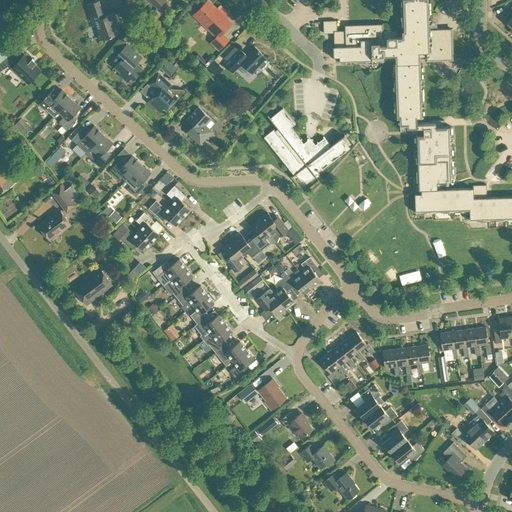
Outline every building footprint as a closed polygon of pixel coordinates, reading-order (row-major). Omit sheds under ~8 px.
[(451,28),(437,29),(430,29),(428,0),(400,0),(402,37),(397,37),(397,30),(382,31),(382,23),(349,25),(349,30),(337,31),(336,20),(323,21),(323,33),(334,33),(334,46),(333,46),(333,57),(339,57),(339,62),(393,61),(395,117),(399,117),(400,126),(407,125),(407,127),(411,127),(411,135),(415,134),(417,190),(421,190),(421,193),(415,193),(415,212),(469,210),(470,220),(511,218),(511,195),(487,197),(486,184),(473,185),(473,187),(442,188),(442,186),(437,186),(437,182),(452,181),(450,125),(443,126),(443,120),(430,120),(430,122),(417,123),(417,117),(423,116),(421,62),(419,62),(419,58),(426,58),(426,61),(434,61),(434,60),(452,59),(451,28)] [(86,5),(88,11),(93,26),(96,25),(101,40),(120,33),(117,23),(120,22),(117,12),(104,17),(99,1),(86,5)] [(207,1),(195,14),(217,35),(210,42),(218,51),(229,40),(221,33),(230,23),(227,20),(216,10),(207,1)] [(154,9),(147,16),(153,21),(160,14),(154,9)] [(132,27),(138,32),(143,27),(138,21),(132,27)] [(142,56),(127,43),(119,53),(125,58),(122,61),(121,60),(114,67),(120,72),(119,74),(127,81),(134,74),(136,76),(143,69),(136,63),(142,56)] [(239,48),(230,57),(223,65),(232,73),(241,63),(252,73),(257,68),(260,71),(263,70),(268,65),(268,62),(266,60),(267,58),(255,47),(246,55),(239,48)] [(28,82),(40,69),(25,55),(18,62),(10,54),(0,61),(0,70),(0,71),(8,65),(18,74),(19,73),(28,82)] [(205,63),(217,74),(223,67),(211,56),(205,63)] [(167,59),(159,67),(170,76),(177,68),(167,59)] [(169,90),(168,88),(171,85),(158,73),(148,83),(157,91),(148,101),(159,112),(164,107),(167,109),(178,98),(179,99),(186,92),(183,89),(171,88),(169,90)] [(212,79),(208,84),(215,92),(220,87),(212,79)] [(54,117),(59,111),(71,98),(64,91),(62,90),(53,99),(49,95),(40,104),(45,108),(54,117)] [(71,98),(59,111),(64,116),(59,122),(67,129),(75,120),(71,116),(80,107),(71,98)] [(211,119),(198,106),(186,119),(193,125),(187,132),(200,144),(206,137),(208,139),(214,133),(206,125),(211,119)] [(303,143),(293,130),(298,126),(283,108),(273,116),(276,120),(274,122),(268,114),(267,115),(278,128),(275,130),(274,128),(264,136),(294,174),(291,176),(292,177),(296,173),(299,178),(305,180),(311,179),(315,176),(316,177),(317,176),(315,174),(346,150),(338,140),(344,135),(331,145),(324,137),(315,144),(312,141),(313,138),(307,137),(307,140),(303,143)] [(22,117),(14,125),(24,134),(28,130),(23,125),(26,122),(22,117)] [(80,130),(72,139),(77,144),(81,147),(86,152),(91,147),(103,134),(94,125),(85,135),(80,130)] [(91,147),(86,152),(92,158),(99,165),(108,156),(104,152),(112,143),(103,134),(91,147)] [(55,152),(46,162),(51,167),(59,158),(65,153),(66,151),(61,146),(60,146),(59,147),(55,152)] [(109,172),(113,176),(117,179),(120,176),(125,180),(129,177),(141,164),(132,155),(123,164),(119,161),(109,172)] [(0,193),(17,182),(0,157),(0,193)] [(13,167),(16,172),(22,169),(18,164),(13,167)] [(141,164),(129,177),(134,182),(127,189),(135,196),(146,186),(141,182),(150,172),(141,164)] [(42,172),(37,176),(41,181),(46,177),(42,172)] [(174,178),(168,172),(161,178),(167,185),(174,178)] [(85,178),(80,183),(85,187),(89,182),(85,178)] [(59,184),(49,191),(64,211),(74,204),(73,203),(76,201),(77,202),(82,198),(71,184),(64,190),(59,184)] [(93,184),(87,190),(94,198),(100,192),(93,184)] [(174,200),(170,205),(183,217),(191,209),(180,199),(185,195),(174,185),(167,193),(174,200)] [(349,195),(345,200),(349,204),(354,200),(353,199),(349,195)] [(358,204),(354,200),(349,204),(350,205),(354,209),(358,206),(361,210),(371,201),(367,197),(358,204)] [(183,217),(170,205),(166,209),(156,200),(148,208),(161,220),(165,215),(176,225),(183,217)] [(114,209),(108,216),(116,223),(122,216),(114,209)] [(71,225),(59,210),(39,226),(50,240),(61,231),(61,232),(71,225)] [(100,226),(107,220),(101,212),(94,218),(100,226)] [(142,226),(138,230),(151,242),(159,234),(149,224),(153,220),(144,212),(136,220),(142,226)] [(268,212),(259,219),(276,242),(277,242),(279,236),(288,229),(281,219),(278,216),(273,220),(268,212)] [(255,232),(250,236),(262,250),(270,243),(276,242),(259,219),(250,226),(255,232)] [(151,242),(138,230),(134,234),(123,223),(113,234),(119,240),(121,237),(134,249),(138,245),(144,250),(151,242)] [(241,234),(232,241),(243,255),(248,251),(253,257),(262,250),(250,236),(245,239),(241,234)] [(239,258),(243,255),(232,241),(224,247),(232,258),(227,262),(235,271),(243,264),(239,258)] [(300,244),(292,250),(296,255),(304,249),(300,244)] [(126,251),(121,255),(128,264),(133,260),(126,251)] [(313,270),(317,266),(310,256),(301,263),(306,269),(301,273),(312,287),(321,280),(313,270)] [(172,278),(186,267),(179,258),(168,267),(164,262),(153,271),(160,280),(168,274),(172,278)] [(275,265),(281,273),(284,270),(283,269),(278,262),(275,265)] [(89,302),(107,289),(113,284),(100,267),(74,286),(80,294),(79,294),(85,301),(87,300),(89,302)] [(173,293),(176,297),(185,289),(182,284),(193,276),(186,267),(172,278),(163,285),(171,294),(173,293)] [(237,280),(240,286),(259,274),(256,268),(237,280)] [(288,274),(285,271),(281,274),(283,277),(283,278),(291,287),(295,283),(304,294),(312,287),(301,273),(297,268),(293,272),(292,271),(288,274)] [(245,288),(249,294),(264,282),(260,276),(245,288)] [(279,290),(274,294),(286,308),(294,301),(286,291),(291,287),(283,278),(274,284),(279,290)] [(189,294),(185,289),(176,297),(183,305),(182,306),(186,311),(193,305),(207,294),(200,285),(189,294)] [(256,299),(264,308),(266,311),(270,307),(277,315),(286,308),(274,294),(270,288),(256,299)] [(145,291),(136,297),(141,303),(149,296),(145,291)] [(214,302),(207,294),(193,305),(197,309),(190,315),(197,323),(204,318),(207,316),(203,311),(214,302)] [(153,303),(148,307),(153,314),(158,310),(153,303)] [(208,322),(204,318),(197,323),(194,325),(201,334),(208,329),(211,334),(225,323),(219,314),(208,322)] [(501,338),(511,336),(511,328),(510,316),(498,318),(500,330),(494,331),(496,343),(502,342),(501,338)] [(232,331),(225,323),(211,334),(203,340),(208,345),(209,344),(215,352),(225,345),(221,340),(232,331)] [(486,326),(474,328),(477,345),(479,345),(485,344),(487,353),(491,353),(490,342),(488,343),(486,326)] [(465,347),(467,346),(474,345),(475,355),(480,354),(479,345),(477,345),(474,328),(463,329),(465,347)] [(463,329),(451,331),(454,348),(456,348),(463,347),(464,356),(469,356),(467,346),(465,347),(463,329)] [(356,331),(347,338),(358,352),(359,350),(365,346),(371,354),(374,351),(368,343),(366,344),(356,331)] [(454,348),(451,331),(440,333),(442,350),(452,349),(453,358),(457,357),(456,348),(454,348)] [(176,332),(169,337),(172,341),(179,335),(176,332)] [(347,338),(338,345),(349,359),(350,358),(356,353),(362,361),(365,358),(359,350),(358,352),(347,338)] [(229,356),(232,360),(246,349),(240,341),(229,349),(225,345),(215,352),(222,361),(229,356)] [(428,344),(417,345),(419,363),(421,362),(428,361),(429,371),(434,370),(432,360),(431,361),(428,344)] [(338,345),(329,352),(340,367),(342,366),(341,365),(347,360),(353,368),(356,365),(350,358),(349,359),(338,345)] [(417,345),(405,347),(408,364),(410,364),(417,363),(418,373),(422,372),(421,362),(419,363),(417,345)] [(405,365),(407,374),(411,373),(410,364),(408,364),(405,347),(394,349),(396,366),(399,366),(405,365)] [(253,358),(246,349),(232,360),(236,365),(230,370),(236,379),(246,371),(242,367),(253,358)] [(400,375),(399,366),(396,366),(394,349),(382,350),(385,367),(394,366),(395,376),(400,375)] [(503,362),(502,351),(495,352),(497,365),(503,362)] [(347,372),(342,366),(340,367),(329,352),(320,360),(330,373),(338,367),(344,375),(347,372)] [(445,356),(438,357),(439,368),(446,368),(445,356)] [(369,363),(373,369),(379,365),(374,358),(369,363)] [(474,379),(474,381),(480,380),(483,379),(482,368),(472,369),(474,379)] [(494,372),(489,376),(492,380),(497,375),(494,372)] [(403,387),(401,378),(390,381),(392,390),(403,387)] [(271,409),(285,398),(277,387),(278,386),(273,379),(259,390),(267,400),(265,401),(271,409)] [(349,392),(355,388),(350,380),(343,385),(349,392)] [(245,401),(257,392),(251,383),(238,393),(245,401)] [(356,408),(364,417),(380,405),(375,399),(381,394),(378,391),(379,390),(374,384),(360,395),(365,401),(356,408)] [(499,402),(511,416),(511,390),(506,384),(501,389),(503,391),(499,394),(503,398),(499,402)] [(511,417),(511,416),(499,402),(494,406),(489,400),(480,408),(492,421),(497,417),(504,424),(511,417)] [(380,405),(364,417),(372,427),(380,420),(384,425),(397,415),(390,406),(385,411),(380,405)] [(472,426),(485,440),(494,431),(485,422),(489,418),(479,407),(475,411),(481,418),(472,426)] [(295,417),(291,411),(280,419),(288,428),(291,426),(301,438),(312,429),(300,413),(295,417)] [(258,428),(257,430),(259,433),(261,431),(275,420),(273,417),(272,417),(262,425),(258,428)] [(441,422),(447,428),(450,425),(450,422),(445,418),(441,422)] [(383,442),(391,452),(407,439),(402,433),(408,429),(401,420),(388,430),(392,435),(383,442)] [(485,440),(472,426),(463,435),(457,428),(451,433),(462,443),(467,439),(475,448),(485,440)] [(255,431),(250,435),(256,443),(261,439),(255,431)] [(407,439),(391,452),(399,462),(408,455),(413,462),(424,449),(418,441),(412,445),(407,439)] [(467,455),(453,442),(443,452),(449,458),(442,464),(456,477),(466,467),(460,462),(467,455)] [(330,451),(324,444),(315,451),(310,444),(300,452),(307,462),(313,458),(321,468),(326,463),(328,465),(335,460),(329,452),(330,451)] [(289,466),(296,461),(290,454),(283,460),(280,462),(286,469),(289,466)] [(352,479),(347,472),(338,479),(334,473),(323,481),(331,491),(337,486),(347,499),(359,490),(351,480),(352,479)]
